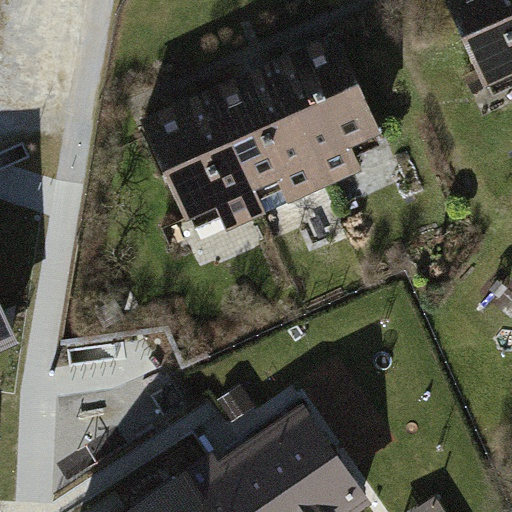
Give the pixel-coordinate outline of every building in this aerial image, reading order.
[(511,0),(441,0),(484,91),(511,78),(511,0)] [(376,139),(330,42),(269,69),(315,169),(376,139)] [(315,169),(269,69),(207,97),(253,198),(315,169)] [(207,97),(144,125),(192,227),(253,198),(207,97)] [(295,409),(135,511),(344,511),(358,503),(295,409)]
